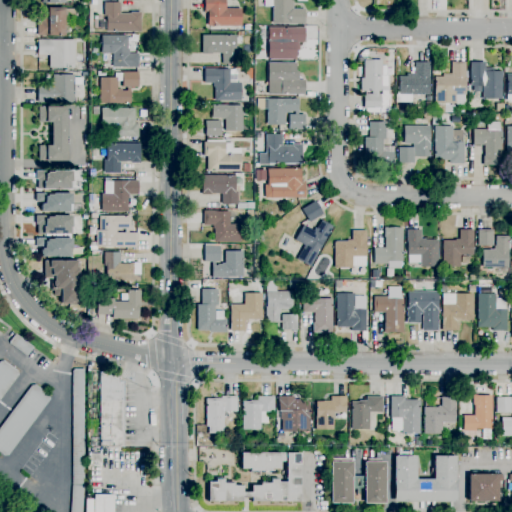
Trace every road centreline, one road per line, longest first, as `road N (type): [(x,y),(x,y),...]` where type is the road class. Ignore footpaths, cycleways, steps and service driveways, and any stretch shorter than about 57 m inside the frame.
road 1 (residential): [(172,360),(60,331),(19,294),(4,247),(4,0)]
road 2 (tertiary): [(170,0),(172,360)]
road 3 (residential): [(511,363),(172,360)]
road 4 (residential): [(336,0),(341,179)]
road 5 (residential): [(341,179),(364,196),(511,194)]
road 6 (residential): [(336,27),(511,28)]
